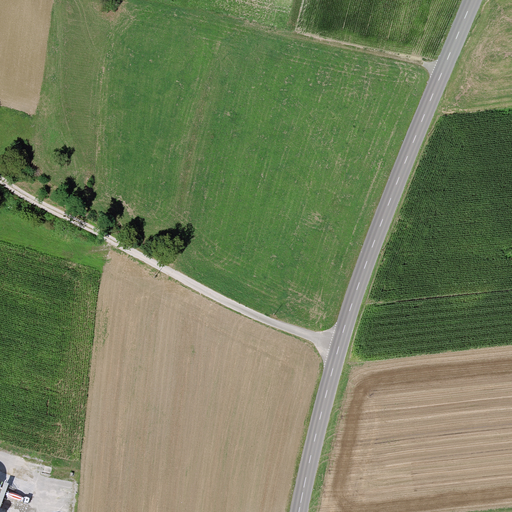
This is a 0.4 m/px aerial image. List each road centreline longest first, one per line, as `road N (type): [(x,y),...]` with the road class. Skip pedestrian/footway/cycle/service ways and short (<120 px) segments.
road 1 (tertiary): [(471,0),(356,290),(299,511)]
road 2 (track): [(0,180),(218,298),(339,345)]
road 3 (track): [(249,21),(441,71)]
